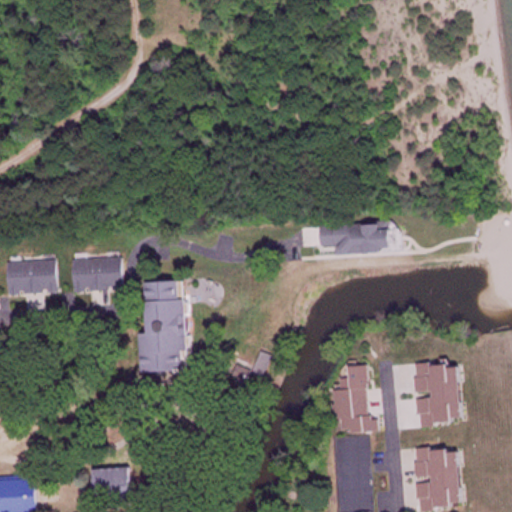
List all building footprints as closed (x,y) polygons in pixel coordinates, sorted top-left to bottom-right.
[(344,255),(403,251),(402,222),(329,226),(330,246),(343,246),(344,255)] [(130,291),(130,258),(79,259),(80,292),(130,291)] [(64,294),(64,262),(14,262),(14,294),(64,294)] [(152,283),(154,335),(148,335),(150,375),(199,372),(194,281),(152,283)] [(244,362),(266,379),(280,360),(257,343),(244,362)] [(470,363),(419,365),(419,366),(400,367),(402,429),(473,425),(470,363)] [(387,433),(386,413),(381,413),(379,366),(357,367),(357,378),(341,379),(343,434),(387,433)] [(423,450),(424,511),(472,510),(470,449),(423,450)] [(100,471),(102,503),(140,501),(139,469),(100,471)]
